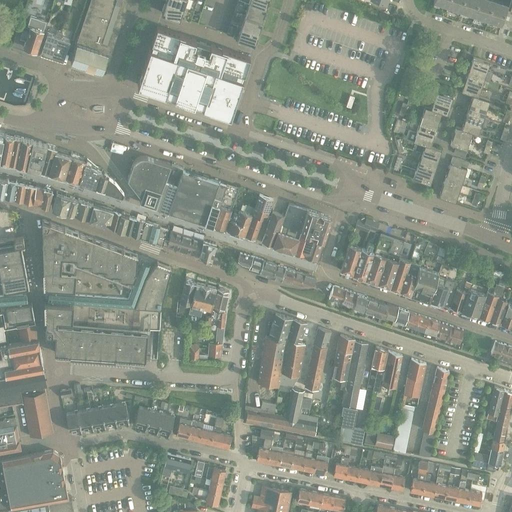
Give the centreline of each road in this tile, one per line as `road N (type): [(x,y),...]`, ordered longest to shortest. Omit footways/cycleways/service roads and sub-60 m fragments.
road 1 (residential): [(511,337),(332,276),(326,260),(356,190)]
road 2 (residential): [(253,296),(240,315),(233,381),(48,368)]
road 3 (residential): [(511,378),(253,296)]
road 4 (residential): [(30,207),(236,279),(253,296)]
road 5 (residential): [(245,465),(129,433),(67,444)]
road 6 (tertiary): [(494,238),(356,190)]
road 7 (tertiary): [(356,190),(337,163),(237,130)]
road 8 (tertiary): [(226,165),(324,199),(356,190)]
road 9 (tertiary): [(237,130),(117,93)]
road 10 (tertiary): [(110,130),(226,165)]
road 11 (residential): [(511,51),(418,19),(407,0)]
